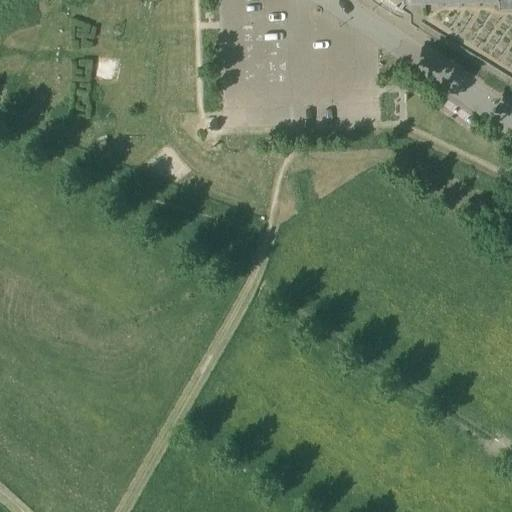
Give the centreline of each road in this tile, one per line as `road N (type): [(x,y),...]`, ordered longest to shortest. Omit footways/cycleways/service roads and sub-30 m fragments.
road 1 (track): [(125,511),(248,292),(270,221)]
road 2 (unclassified): [(511,125),(330,0)]
